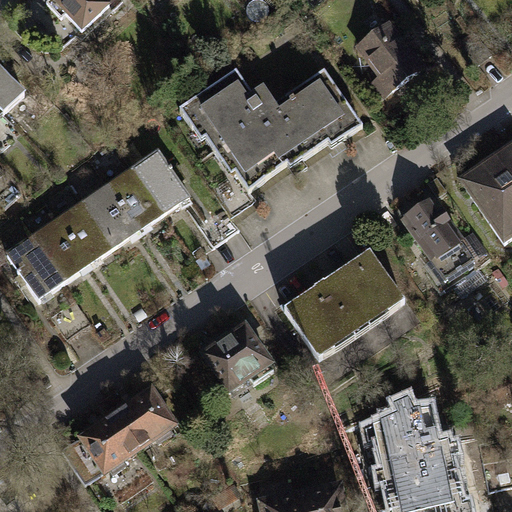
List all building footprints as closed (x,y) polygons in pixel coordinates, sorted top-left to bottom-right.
[(115,8),(108,0),(38,0),(58,21),(64,16),(84,37),(115,8)] [(457,39),(479,68),(493,58),(472,28),(457,39)] [(422,81),(385,33),(353,58),(390,105),(422,81)] [(0,66),(0,114),(6,121),(30,99),(0,66)] [(235,76),(180,114),(203,148),(207,146),(233,184),(217,195),(222,202),(231,215),(285,177),(289,182),(331,153),(335,160),(368,138),(327,78),(278,112),(265,94),(253,102),(235,76)] [(151,142),(124,161),(168,224),(195,205),(151,142)] [(511,150),(463,185),(506,247),(511,243),(511,150)] [(0,161),(0,183),(11,174),(0,161)] [(124,161),(97,180),(141,242),(168,224),(124,161)] [(97,180),(70,199),(114,261),(141,242),(97,180)] [(70,199),(43,217),(87,280),(114,261),(70,199)] [(216,242),(239,226),(231,215),(222,202),(200,217),(216,242)] [(475,264),(434,205),(406,224),(446,283),(475,264)] [(43,217),(16,236),(60,298),(87,280),(43,217)] [(16,236),(0,247),(0,269),(33,317),(60,298),(16,236)] [(407,306),(372,255),(285,314),(320,365),(335,355),(331,349),(387,312),(390,317),(407,306)] [(52,327),(65,345),(85,332),(72,313),(52,327)] [(246,332),(207,359),(231,394),(250,381),(256,388),(276,375),(246,332)] [(511,400),(511,390),(499,395),(502,405),(511,400)] [(152,396),(117,420),(139,452),(157,441),(160,446),(173,437),(169,431),(191,416),(174,391),(156,403),(152,396)] [(117,420),(64,455),(87,488),(110,472),(114,477),(127,469),(123,463),(139,452),(117,420)] [(463,511),(451,446),(382,459),(392,511),(463,511)] [(511,459),(485,465),(491,493),(511,488),(511,459)] [(342,511),(339,493),(302,500),(304,511),(342,511)] [(304,511),(302,500),(264,507),(265,511),(304,511)]
